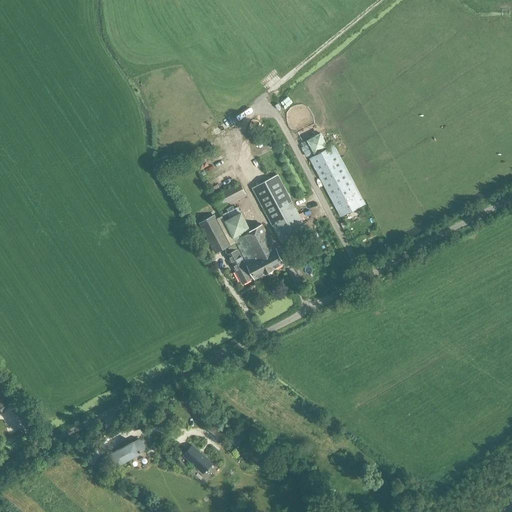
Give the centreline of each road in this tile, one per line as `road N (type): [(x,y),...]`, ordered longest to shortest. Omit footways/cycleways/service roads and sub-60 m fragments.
road 1 (unclassified): [(0,469),(511,198)]
road 2 (track): [(381,0),(261,101),(363,278)]
